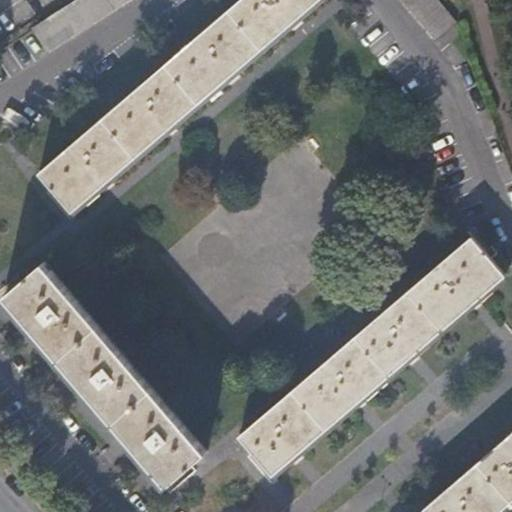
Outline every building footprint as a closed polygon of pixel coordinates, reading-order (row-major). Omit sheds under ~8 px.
[(70,0),(32,24),(47,47),(122,0),(70,0)] [(237,0),(39,170),(72,209),(315,0),(237,0)] [(402,0),(434,38),(455,20),(438,0),(402,0)] [(471,233),(240,433),(273,471),(504,271),(471,233)] [(44,259),(5,291),(168,481),(207,448),(44,259)] [(511,431),(426,506),(431,511),(494,511),(511,497),(511,431)]
